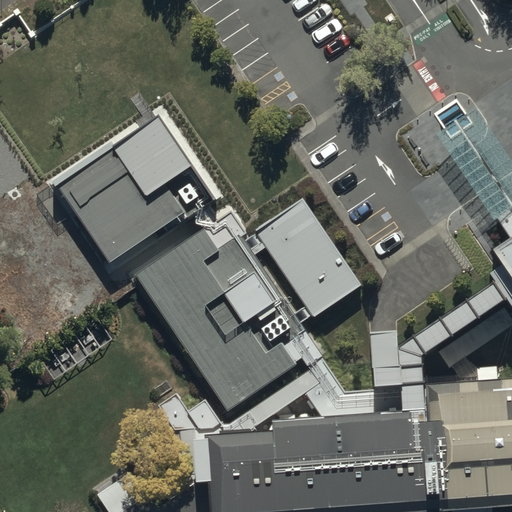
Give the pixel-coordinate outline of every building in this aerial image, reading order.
[(77,40),(111,18),(106,10),(117,4),(114,0),(57,0),(61,6),(3,41),(31,87),(47,77),(30,49),(68,26),(77,40)] [(190,123),(170,91),(136,114),(156,145),(190,123)] [(511,170),(472,108),(434,133),(493,224),(511,211),(511,170)] [(63,275),(94,253),(69,217),(83,208),(25,124),(1,139),(0,138),(0,263),(23,248),(42,275),(56,265),(63,275)] [(372,300),(301,200),(247,238),(227,211),(128,280),(233,428),(246,419),(326,362),(335,356),(321,336),(372,300)] [(511,245),(493,260),(487,279),(492,289),(502,304),(505,308),(509,313),(511,311),(511,245)] [(417,361),(502,304),(492,289),(394,354),(394,393),(395,419),(407,418),(423,418),(422,389),(417,361)] [(395,419),(394,393),(343,394),(326,362),(233,428),(220,428),(204,402),(188,412),(176,395),(156,407),(174,433),(176,478),(195,464),(207,467),(204,443),(269,436),(268,425),(305,398),(324,423),(395,419)] [(324,423),(268,425),(269,436),(204,443),(207,467),(209,511),(485,511),(511,510),(511,383),(422,389),(423,418),(407,418),(395,419),(324,423)] [(209,511),(207,467),(195,464),(176,478),(129,511),(209,511)]
